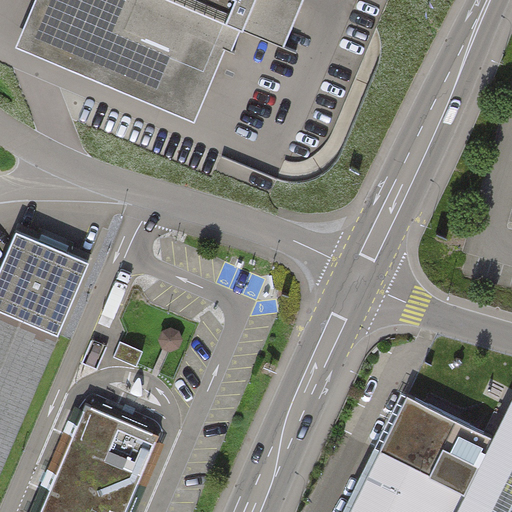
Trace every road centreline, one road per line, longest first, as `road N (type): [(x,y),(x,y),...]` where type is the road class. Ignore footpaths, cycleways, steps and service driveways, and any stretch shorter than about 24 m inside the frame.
road 1 (primary): [(491,0),(358,275)]
road 2 (unclassified): [(74,168),(286,236),(358,275)]
road 3 (primary): [(358,275),(254,511)]
road 4 (residential): [(511,338),(417,307),(358,275)]
